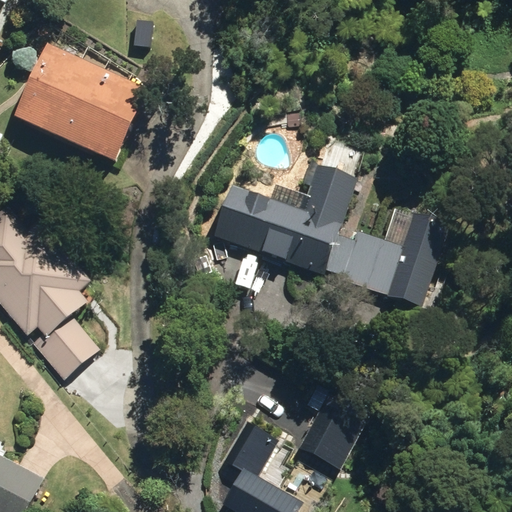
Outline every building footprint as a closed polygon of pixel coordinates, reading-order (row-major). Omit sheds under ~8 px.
[(17,124),(119,170),(153,94),(51,49),(17,124)] [(217,239),(327,278),(362,183),(321,168),(304,214),(235,188),(217,239)] [(362,233),(345,284),(427,310),(453,226),(417,215),(406,248),(362,233)] [(46,221),(0,248),(0,300),(68,382),(107,351),(83,320),(98,303),(89,292),(100,283),(46,221)] [(301,447),(344,473),(378,416),(335,390),(301,447)] [(223,464),(257,485),(283,442),(250,422),(223,464)] [(31,511),(48,481),(0,455),(0,511),(31,511)]
